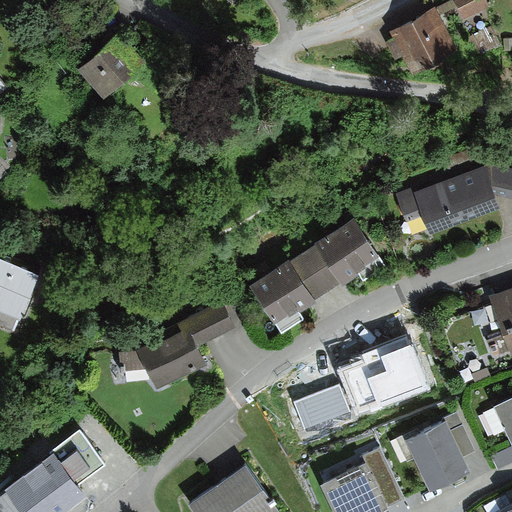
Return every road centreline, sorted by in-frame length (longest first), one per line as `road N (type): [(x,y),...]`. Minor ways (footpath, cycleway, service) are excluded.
road 1 (residential): [(511,248),(344,320),(283,360),(136,491)]
road 2 (residential): [(266,63),(511,108)]
road 3 (residential): [(141,0),(266,63)]
